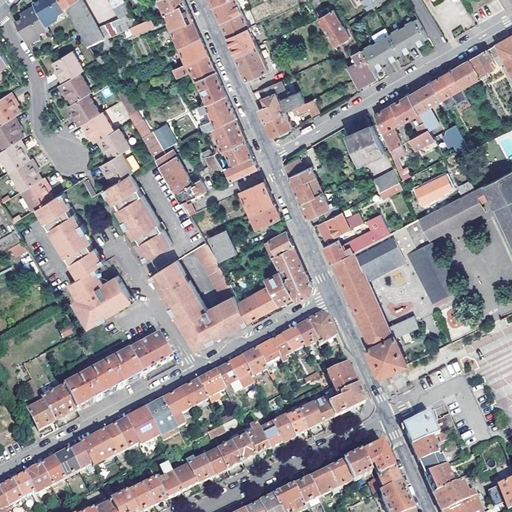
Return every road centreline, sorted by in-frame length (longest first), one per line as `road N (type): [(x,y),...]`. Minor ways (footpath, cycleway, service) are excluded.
road 1 (residential): [(271,158),(511,19)]
road 2 (residential): [(196,370),(0,473)]
road 3 (residential): [(352,433),(195,511)]
road 4 (residential): [(200,0),(271,158)]
road 5 (residential): [(0,13),(36,77),(41,132),(69,155)]
road 6 (residential): [(332,296),(196,370)]
road 7 (residential): [(271,158),(332,296)]
road 8 (residential): [(196,370),(116,243)]
road 9 (residential): [(332,296),(386,417)]
